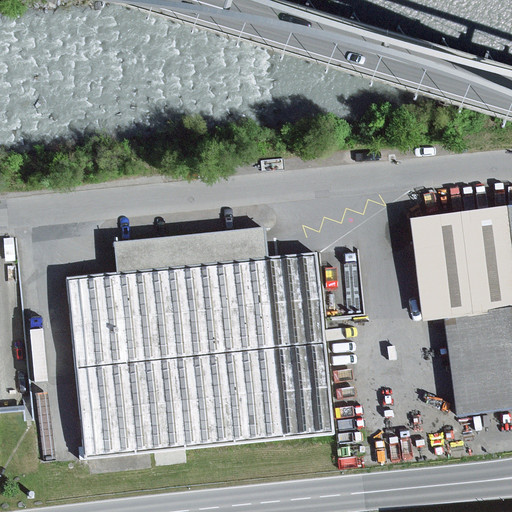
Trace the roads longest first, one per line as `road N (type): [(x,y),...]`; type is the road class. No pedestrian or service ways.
road 1 (unclassified): [(511,167),(0,209)]
road 2 (primary): [(511,92),(201,0)]
road 3 (tertiary): [(183,511),(349,495)]
road 4 (tertiary): [(511,467),(349,495)]
road 5 (tertiary): [(349,495),(511,487)]
